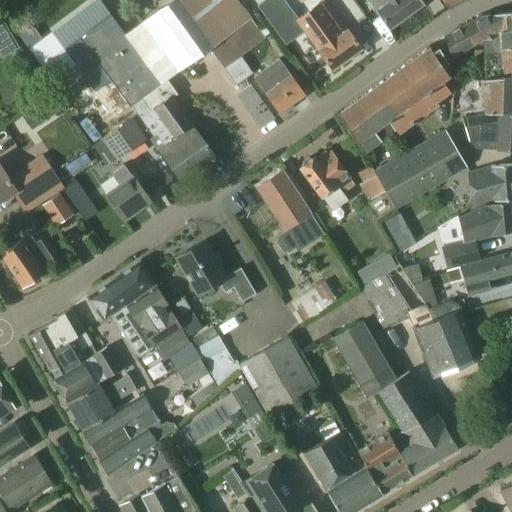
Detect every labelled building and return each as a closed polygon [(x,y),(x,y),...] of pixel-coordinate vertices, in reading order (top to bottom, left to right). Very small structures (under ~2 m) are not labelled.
[(157,11),(131,30),(109,0),(103,5),(100,0),(60,30),(82,60),(91,54),(129,106),(131,105),(131,106),(167,79),(210,48),(251,18),(237,0),(170,0),(157,10),(157,11)] [(370,0),(377,9),(375,10),(388,28),(423,2),(421,0),(370,0)] [(443,0),(449,8),(464,0),(443,0)] [(347,30),(341,34),(318,3),(296,19),(332,69),(361,48),(347,30)] [(481,29),(485,38),(488,36),(487,32),(511,29),(511,10),(492,14),(481,16),(480,16),(482,28),(481,29)] [(483,39),(485,38),(481,29),(482,28),(480,16),(445,35),(451,57),(483,39)] [(1,17),(0,17),(0,52),(3,57),(19,47),(1,17)] [(251,18),(210,48),(223,67),(265,37),(251,18)] [(485,38),(483,39),(484,55),(501,52),(500,48),(511,47),(511,29),(487,32),(488,36),(485,38)] [(429,47),(339,113),(358,142),(357,143),(364,154),(389,136),(382,125),(425,94),(420,87),(431,79),(436,86),(443,82),(450,77),(429,47)] [(501,52),(484,55),(486,79),(511,76),(511,47),(500,48),(501,52)] [(278,59),(253,77),(279,112),(281,110),(283,113),(292,107),(290,103),(303,94),(291,76),(279,60),(278,59)] [(511,76),(486,79),(486,80),(485,80),(485,83),(481,84),(482,91),(485,113),(498,112),(511,110),(511,76)] [(178,181),(214,155),(173,97),(177,94),(167,79),(131,106),(153,137),(156,135),(164,147),(158,152),(178,181)] [(450,92),(443,82),(436,86),(431,79),(420,87),(425,94),(382,125),(389,136),(397,130),(399,133),(438,104),(437,102),(450,92)] [(61,110),(51,96),(28,111),(38,125),(61,110)] [(511,112),(498,112),(485,113),(462,117),(470,149),(497,150),(497,149),(511,149),(511,112)] [(131,120),(93,147),(105,164),(116,156),(118,159),(145,139),(131,120)] [(445,178),(465,167),(445,132),(416,147),(395,159),(375,172),(396,208),(411,198),(425,189),(445,178)] [(300,168),(321,197),(321,196),(332,211),(347,199),(342,193),(354,184),(350,178),(330,151),(319,160),(316,156),(314,158),(309,158),(303,162),(302,167),(300,168)] [(42,154),(7,177),(0,166),(0,200),(12,193),(25,213),(64,187),(42,154)] [(511,199),(511,164),(492,166),(468,172),(471,208),(495,201),(511,199)] [(124,219),(149,201),(131,176),(130,177),(122,165),(111,173),(119,184),(106,194),(124,219)] [(384,190),(371,166),(357,173),(362,183),(359,184),(367,199),(384,190)] [(282,170),(257,187),(283,229),(285,232),(279,237),(278,242),(283,250),(288,251),(295,246),(297,250),(323,234),(309,212),(282,170)] [(74,214),(60,193),(41,205),(55,226),(74,214)] [(457,216),(439,226),(444,246),(441,247),(446,266),(478,258),(473,240),(491,236),(509,232),(511,230),(511,201),(487,205),(457,220),(457,216)] [(382,220),(397,249),(413,241),(398,212),(382,220)] [(24,286),(43,272),(56,264),(39,240),(35,242),(29,233),(1,252),(24,286)] [(226,276),(205,241),(176,258),(198,294),(219,282),(225,292),(234,287),(242,301),(255,293),(240,268),(226,276)] [(488,280),(511,273),(511,261),(510,254),(460,267),(448,271),(451,282),(463,279),(468,297),(491,291),(488,280)] [(88,297),(103,319),(155,284),(139,262),(88,297)] [(479,357),(460,309),(456,301),(453,302),(452,301),(431,307),(414,282),(412,283),(401,264),(358,289),(382,328),(410,317),(414,327),(433,375),(479,357)] [(374,278),(367,267),(357,273),(364,284),(374,278)] [(125,306),(153,348),(182,329),(168,307),(169,306),(156,286),(125,306)] [(314,286),(286,303),(298,324),(319,314),(318,313),(327,307),(314,286)] [(183,301),(170,308),(177,320),(190,313),(183,301)] [(75,337),(83,332),(70,309),(57,317),(58,319),(28,335),(40,355),(57,346),(58,347),(75,337)] [(377,391),(378,392),(402,432),(397,435),(405,448),(399,452),(412,475),(457,447),(410,371),(396,379),(362,320),(331,338),(366,398),(377,391)] [(182,330),(155,347),(163,361),(168,357),(169,358),(191,344),(182,330)] [(196,349),(217,386),(229,379),(228,378),(231,377),(231,376),(234,374),(236,372),(241,369),(236,360),(233,362),(218,336),(196,349)] [(317,388),(287,336),(239,364),(269,416),(317,388)] [(96,353),(96,352),(91,344),(82,349),(75,337),(58,347),(57,346),(40,355),(53,378),(96,353)] [(178,372),(200,359),(191,344),(169,358),(178,372)] [(96,352),(96,353),(53,378),(66,401),(98,382),(98,383),(121,369),(107,346),(96,352)] [(187,386),(209,372),(200,359),(178,372),(187,386)] [(83,431),(114,411),(110,405),(136,389),(132,382),(127,375),(102,390),(98,383),(98,382),(66,401),(83,431)] [(213,382),(191,397),(197,406),(219,390),(213,382)] [(0,417),(15,408),(0,383),(0,417)] [(263,442),(275,435),(244,385),(232,393),(263,442)] [(91,445),(152,409),(143,394),(114,411),(83,431),(91,445)] [(152,409),(91,445),(99,460),(132,438),(147,428),(157,421),(157,420),(151,410),(152,410),(152,409)] [(159,419),(157,420),(157,421),(147,428),(132,438),(99,460),(108,475),(156,442),(156,441),(177,428),(174,423),(165,422),(162,424),(159,419)] [(14,423),(0,431),(0,464),(29,446),(26,442),(29,441),(23,432),(21,433),(14,423)] [(351,511),(382,493),(365,464),(363,465),(341,430),(304,453),(340,511),(351,511)] [(365,464),(382,493),(412,475),(399,452),(387,432),(357,450),(365,464)] [(53,484),(34,455),(0,476),(0,491),(12,510),(41,491),(43,494),(52,488),(50,485),(53,484)] [(252,498),(259,511),(317,511),(293,471),(281,478),(273,464),(242,482),(252,498)] [(223,476),(237,499),(246,493),(232,471),(223,476)] [(138,494),(147,511),(200,511),(178,475),(141,497),(139,493),(138,494)] [(511,479),(498,487),(511,511),(511,479)] [(147,511),(138,494),(119,506),(122,511),(147,511)] [(259,511),(252,498),(236,507),(239,511),(259,511)]
